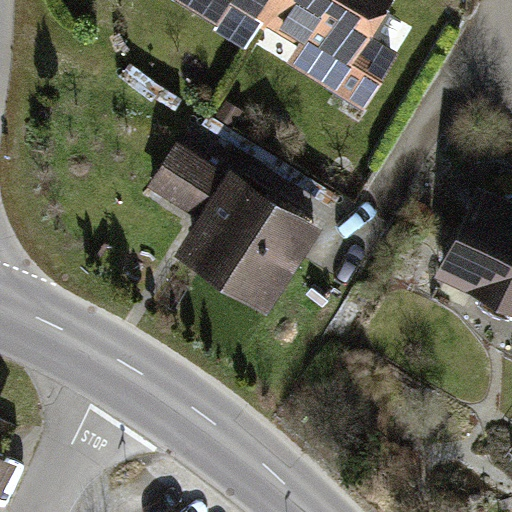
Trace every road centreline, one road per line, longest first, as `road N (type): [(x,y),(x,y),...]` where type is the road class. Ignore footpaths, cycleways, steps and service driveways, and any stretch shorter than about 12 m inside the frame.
road 1 (tertiary): [(114,359),(211,419),(314,511)]
road 2 (residential): [(114,359),(44,511)]
road 3 (tertiary): [(0,306),(114,359)]
